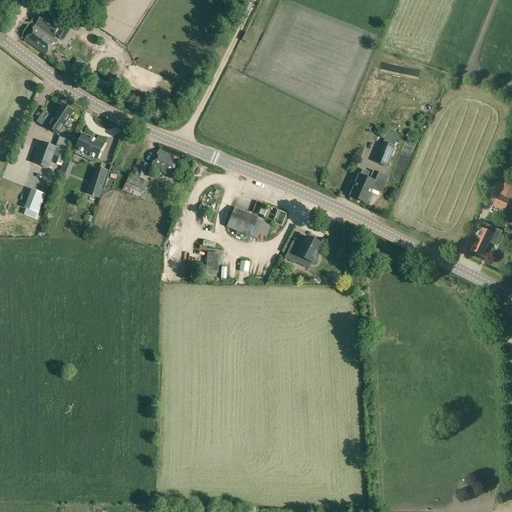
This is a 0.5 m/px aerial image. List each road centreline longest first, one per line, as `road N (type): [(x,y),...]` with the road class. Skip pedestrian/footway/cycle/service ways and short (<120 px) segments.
road 1 (tertiary): [(511,295),(301,191),(180,144)]
road 2 (tertiary): [(180,144),(77,95),(0,38)]
road 3 (unclassified): [(180,144),(251,0)]
